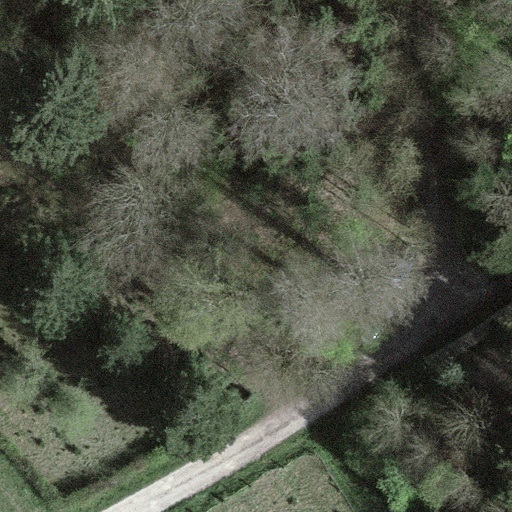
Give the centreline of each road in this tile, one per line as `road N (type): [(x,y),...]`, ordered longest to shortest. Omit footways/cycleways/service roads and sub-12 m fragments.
road 1 (track): [(412,0),(433,317),(511,269)]
road 2 (unclassified): [(433,317),(332,394),(119,511)]
